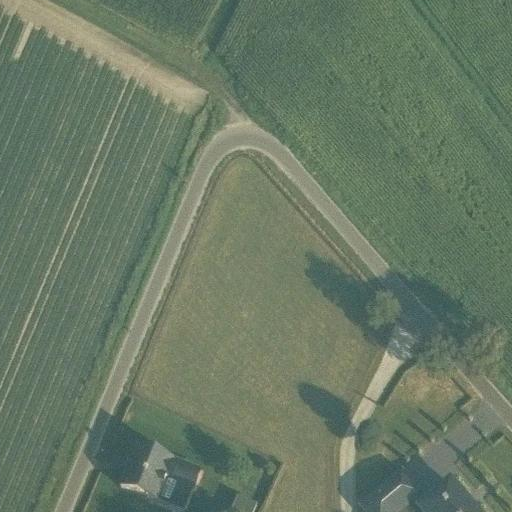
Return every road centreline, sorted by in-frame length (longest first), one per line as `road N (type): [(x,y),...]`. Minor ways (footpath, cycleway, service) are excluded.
road 1 (unclassified): [(74,511),(210,172),(234,132),(257,132)]
road 2 (unclassified): [(511,417),(285,154),(257,132)]
